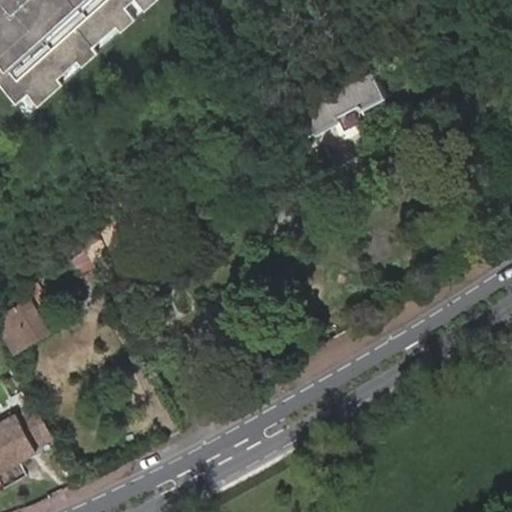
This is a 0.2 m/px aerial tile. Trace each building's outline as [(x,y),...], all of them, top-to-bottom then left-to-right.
[(0,0),(0,83),(20,107),(146,0),(0,0)] [(366,108),(392,96),(380,72),(340,93),(337,89),(328,93),(326,90),(307,98),(303,105),(306,134),(320,127),(322,131),(343,119),(347,129),(371,117),(366,108)] [(383,120),(328,147),(337,166),(363,154),(393,138),(383,120)] [(93,258),(144,226),(141,222),(147,217),(133,195),(122,201),(127,209),(82,238),(84,241),(93,258)] [(84,277),(99,268),(93,258),(84,241),(69,251),(84,277)] [(32,300),(39,296),(41,294),(38,288),(0,310),(0,318),(18,348),(49,330),(47,326),(32,300)] [(54,322),(39,296),(32,300),(47,326),(54,322)] [(37,402),(0,422),(0,475),(59,443),(37,402)]
